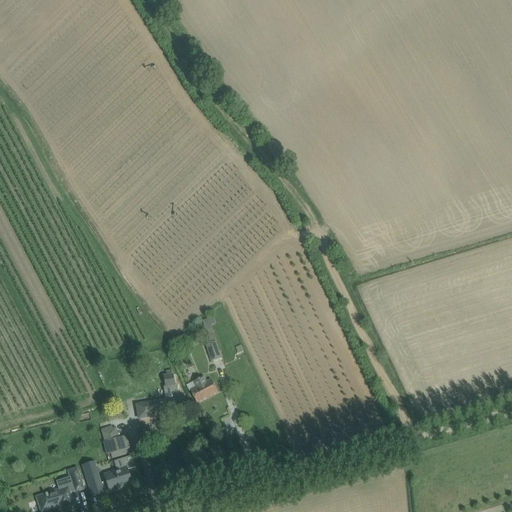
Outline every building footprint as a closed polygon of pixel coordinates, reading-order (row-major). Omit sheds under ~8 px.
[(216,342),(217,342),(213,330),(208,331),(211,344),(206,345),(211,362),(222,358),(220,352),(219,352),(216,342)] [(166,400),(151,402),(151,403),(153,413),(154,413),(186,407),(184,398),(184,396),(178,397),(176,386),(175,386),(173,375),(172,375),(171,370),(166,371),(167,376),(164,376),(166,387),(164,388),(166,400)] [(190,391),(192,394),(196,403),(218,392),(213,383),(211,380),(206,383),(203,377),(193,382),(196,388),(190,391)] [(151,402),(141,404),(143,419),(155,417),(154,413),(153,413),(151,403),(151,402)] [(106,455),(130,449),(127,436),(112,440),(109,430),(101,432),(104,443),(103,443),(106,455)] [(135,467),(132,458),(131,456),(120,460),(123,468),(104,473),(109,490),(110,489),(111,491),(119,488),(118,487),(131,482),(127,470),(135,467)] [(102,487),(96,467),(94,462),(82,466),(90,490),(102,487)] [(84,489),(77,469),(68,472),(70,477),(74,489),(75,492),(84,489)] [(45,496),(40,497),(44,510),(56,507),(63,505),(64,508),(71,505),(70,504),(72,504),(68,491),(74,489),(70,477),(56,482),(59,491),(47,495),(47,493),(45,494),(45,496)]
